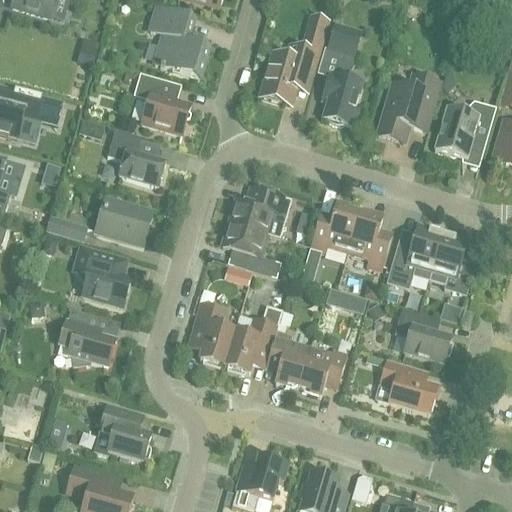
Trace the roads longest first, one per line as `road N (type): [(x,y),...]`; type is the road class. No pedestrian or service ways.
road 1 (residential): [(199,435),(161,394),(155,358),(208,179),(236,152)]
road 2 (residential): [(511,218),(276,152),(236,152)]
road 3 (residential): [(443,479),(264,426),(199,435)]
road 4 (residential): [(236,152),(230,88),(256,0)]
road 5 (residential): [(443,479),(476,345)]
